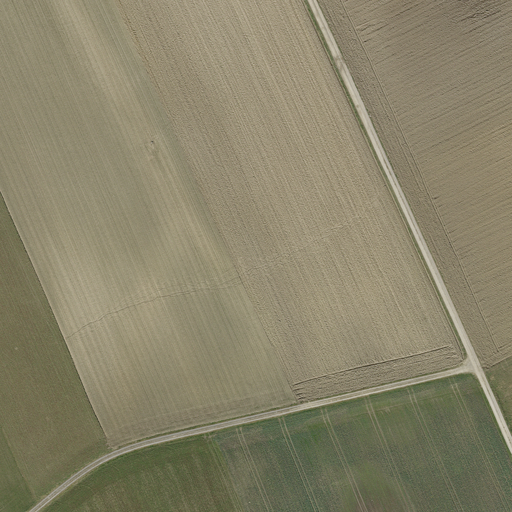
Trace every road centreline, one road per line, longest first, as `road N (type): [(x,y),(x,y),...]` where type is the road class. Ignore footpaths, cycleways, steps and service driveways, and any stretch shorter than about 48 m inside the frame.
road 1 (track): [(312,0),(511,442)]
road 2 (track): [(33,511),(123,450),(477,366)]
